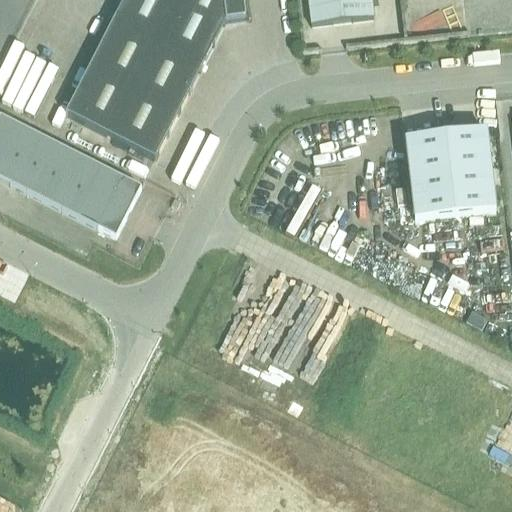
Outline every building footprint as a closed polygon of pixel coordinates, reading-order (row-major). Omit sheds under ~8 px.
[(126,0),(113,27),(66,119),(155,165),(202,73),(226,27),(246,24),(242,0),(126,0)] [(306,0),(310,30),(374,23),(371,0),(306,0)] [(0,122),(0,184),(116,243),(141,193),(0,122)] [(496,218),(486,137),(406,146),(415,227),(496,218)] [(148,238),(161,228),(155,220),(142,231),(148,238)] [(472,316),(466,327),(483,335),(488,324),(472,316)]
